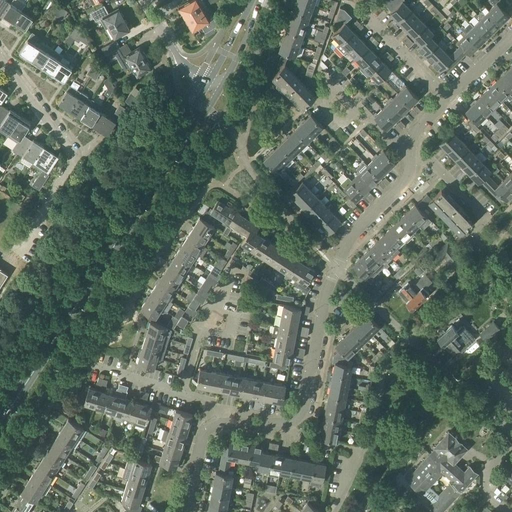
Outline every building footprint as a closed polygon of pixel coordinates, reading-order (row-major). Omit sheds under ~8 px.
[(0,0),(0,14),(2,16),(11,3),(12,0),(0,0)] [(26,3),(21,0),(12,0),(11,3),(2,16),(13,23),(22,10),(24,6),(26,3)] [(48,0),(42,10),(47,13),(54,1),(52,0),(48,0)] [(186,19),(203,9),(197,0),(191,0),(179,7),(180,9),(180,11),(181,13),(183,13),(186,19)] [(310,15),(313,5),(297,0),(296,0),(293,10),(310,15)] [(398,21),(411,9),(403,1),(404,0),(388,0),(385,1),(387,6),(387,7),(392,12),(390,13),(398,21)] [(509,16),(495,1),(492,4),(494,6),(489,11),(501,24),(509,16)] [(22,10),(13,23),(24,30),(33,17),(32,17),(35,13),(24,6),(22,10)] [(58,18),(63,9),(59,6),(53,15),(58,18)] [(90,12),(86,15),(89,20),(94,18),(96,22),(100,20),(105,29),(124,20),(124,17),(122,14),(120,13),(118,9),(116,10),(109,14),(105,7),(104,6),(97,10),(91,13),(90,12)] [(340,43),(353,31),(345,23),(352,17),(345,10),(340,8),(334,26),(338,30),(332,35),(340,43)] [(63,9),(58,18),(63,21),(68,12),(63,9)] [(209,20),(203,9),(186,19),(189,24),(189,26),(190,28),(191,28),(193,30),(201,25),(205,33),(218,26),(213,17),(209,20)] [(405,29),(418,17),(411,9),(398,21),(405,29)] [(306,26),(310,15),(293,10),(290,20),(306,26)] [(489,11),(485,15),(481,11),(477,15),(479,16),(493,31),(501,24),(489,11)] [(485,39),(493,31),(479,16),(476,19),(478,21),(473,26),(485,39)] [(413,37),(426,24),(418,17),(405,29),(413,37)] [(124,20),(105,29),(106,30),(108,28),(114,39),(129,30),(127,26),(128,24),(126,21),(124,20)] [(303,36),(306,26),(290,20),(286,30),(303,36)] [(473,26),(469,22),(464,27),(462,25),(460,28),(464,32),(478,46),(485,39),(473,26)] [(430,36),(433,32),(426,24),(413,37),(420,45),(430,36)] [(74,40),(80,32),(75,29),(70,37),(74,40)] [(299,46),(303,36),(286,30),(283,40),(299,46)] [(348,51),(360,39),(353,31),(340,43),(336,46),(344,54),(348,51)] [(80,32),(74,40),(79,43),(84,35),(80,32)] [(470,54),(478,46),(464,32),(461,34),(463,36),(457,41),(461,45),(467,52),(470,54)] [(30,60),(39,46),(40,45),(35,42),(39,37),(33,33),(28,39),(19,53),(30,60)] [(437,43),(430,36),(420,45),(417,48),(425,56),(437,43)] [(348,51),(355,59),(368,47),(360,39),(348,51)] [(363,66),(375,54),(371,50),(379,42),(375,39),(371,44),(368,47),(355,59),(363,66)] [(295,56),(299,46),(283,40),(279,51),(295,56)] [(101,57),(113,50),(120,47),(116,41),(101,49),(102,51),(99,52),(101,57)] [(52,49),(41,42),(40,45),(39,46),(30,60),(41,67),(50,54),(49,53),(52,49)] [(120,47),(113,50),(114,52),(124,70),(131,66),(145,58),(146,55),(144,51),(141,51),(140,48),(132,52),(127,43),(120,47)] [(432,63),(445,51),(437,43),(425,56),(432,63)] [(447,71),(467,52),(461,45),(450,56),(445,51),(432,63),(440,71),(444,68),(447,71)] [(52,74),(61,61),(63,57),(52,49),(49,53),(50,54),(41,67),(52,74)] [(386,59),(391,55),(387,51),(382,56),(386,59)] [(363,66),(360,69),(368,77),(371,74),(383,62),(376,55),(375,54),(363,66)] [(279,70),(285,64),(287,58),(281,56),(277,68),(279,70)] [(63,81),(72,68),(67,65),(70,61),(63,57),(61,61),(52,74),(63,81)] [(145,58),(131,66),(137,76),(131,79),(134,83),(139,80),(137,76),(145,72),(151,68),(149,65),(150,62),(148,58),(145,58)] [(383,62),(371,74),(378,82),(376,83),(377,84),(391,70),(383,62)] [(288,93),(300,81),(285,65),(285,64),(279,70),(272,77),(288,93)] [(86,74),(91,77),(97,69),(92,66),(86,74)] [(346,67),(342,72),(345,76),(350,71),(346,67)] [(97,69),(91,77),(95,80),(101,71),(97,69)] [(509,93),(511,90),(511,80),(505,73),(497,81),(509,93)] [(300,81),(288,93),(303,108),(316,96),(300,81)] [(501,101),(509,93),(497,81),(489,88),(501,101)] [(69,111),(81,92),(70,85),(58,104),(69,111)] [(109,98),(115,89),(110,86),(104,94),(109,98)] [(125,101),(135,108),(145,94),(135,86),(125,101)] [(398,94),(410,106),(418,98),(406,86),(398,94)] [(494,108),(501,101),(489,88),(481,96),(494,108)] [(80,118),(90,103),(86,100),(88,97),(81,92),(69,111),(80,118)] [(402,114),(410,106),(398,94),(390,101),(402,114)] [(486,116),(494,108),(481,96),(474,103),(486,116)] [(91,125),(102,109),(98,107),(100,104),(92,99),(90,103),(80,118),(91,125)] [(395,121),(402,114),(390,101),(382,109),(395,121)] [(478,124),(486,116),(474,103),(466,111),(478,124)] [(114,113),(119,117),(125,108),(119,105),(114,113)] [(5,108),(0,114),(0,130),(7,136),(10,131),(11,131),(21,116),(10,109),(9,111),(5,108)] [(102,109),(91,125),(107,135),(116,122),(111,118),(112,117),(107,114),(106,116),(100,112),(102,109)] [(386,129),(395,121),(382,109),(374,117),(386,129)] [(461,122),(466,117),(462,113),(457,117),(461,122)] [(303,122),(315,135),(323,127),(311,114),(303,122)] [(23,135),(31,123),(21,116),(11,131),(10,131),(7,136),(17,142),(13,150),(18,153),(28,138),(23,135)] [(307,142),(315,135),(303,122),(295,130),(307,142)] [(300,150),(307,142),(295,130),(287,137),(300,150)] [(448,152),(460,139),(452,131),(440,144),(448,152)] [(292,157),(300,150),(287,137),(280,145),(292,157)] [(33,161),(34,162),(44,147),(33,140),(33,141),(28,138),(18,153),(23,156),(20,160),(30,167),(33,161)] [(455,159),(468,147),(460,139),(448,152),(455,159)] [(284,165),(292,157),(280,145),(272,152),(284,165)] [(37,189),(53,165),(59,156),(44,147),(34,162),(40,166),(38,168),(42,171),(32,185),(37,189)] [(463,167),(475,155),(468,147),(455,159),(463,167)] [(387,170),(395,162),(383,150),(375,158),(387,170)] [(276,173),(284,165),(272,152),(264,160),(276,173)] [(470,175),(483,163),(475,155),(463,167),(470,175)] [(380,177),(387,170),(375,158),(367,165),(380,177)] [(486,174),(487,175),(491,171),(483,163),(470,175),(478,183),(480,181),(486,174)] [(372,185),(380,177),(367,165),(360,173),(372,185)] [(364,192),(372,185),(360,173),(352,180),(364,192)] [(511,190),(511,174),(511,173),(503,181),(511,190)] [(498,186),(487,175),(486,174),(480,181),(500,200),(503,197),(507,201),(511,196),(511,190),(503,181),(498,186)] [(352,180),(348,177),(340,184),(356,200),(364,192),(352,180)] [(298,202),(310,190),(302,181),(290,194),(298,202)] [(305,209),(318,197),(310,190),(298,202),(305,209)] [(472,222),(441,191),(432,200),(427,195),(419,203),(423,208),(429,202),(460,234),(455,239),(460,243),(469,234),(465,229),(472,222)] [(313,217),(326,205),(318,197),(305,209),(313,217)] [(218,201),(205,221),(208,222),(210,224),(216,215),(229,224),(236,213),(218,201)] [(415,204),(407,212),(420,225),(425,220),(427,222),(430,219),(415,204)] [(320,225),(333,213),(326,205),(313,217),(320,225)] [(402,217),(400,220),(413,234),(416,232),(415,230),(420,225),(407,212),(402,217)] [(247,235),(254,224),(236,213),(229,224),(247,235)] [(333,213),(320,225),(328,233),(341,221),(333,213)] [(200,217),(194,226),(209,236),(215,227),(210,224),(208,222),(205,221),(200,217)] [(400,220),(392,227),(404,240),(407,242),(414,235),(413,234),(400,220)] [(259,228),(254,224),(247,235),(241,243),(251,250),(261,235),(256,232),(259,228)] [(203,245),(209,236),(194,226),(188,236),(203,245)] [(399,245),(404,240),(392,227),(384,235),(399,250),(401,247),(399,245)] [(260,255),(269,241),(261,235),(251,250),(260,255)] [(392,258),(400,251),(398,250),(399,250),(384,235),(376,242),(389,255),(392,258)] [(188,236),(182,245),(197,254),(202,257),(208,248),(203,245),(188,236)] [(269,261),(279,247),(269,241),(260,255),(269,261)] [(229,249),(233,251),(237,245),(233,242),(229,249)] [(369,249),(369,250),(383,265),(384,266),(386,268),(389,265),(387,263),(392,258),(389,255),(376,242),(369,249)] [(447,242),(434,254),(439,261),(444,256),(454,268),(463,260),(447,242)] [(195,266),(197,262),(194,259),(197,254),(182,245),(177,254),(191,263),(195,266)] [(278,267),(288,252),(279,247),(269,261),(278,267)] [(229,258),(233,251),(229,249),(225,256),(229,258)] [(367,251),(361,257),(373,270),(377,273),(384,266),(383,265),(369,250),(367,251)] [(287,273),(297,258),(288,252),(278,267),(287,273)] [(193,271),(196,267),(195,266),(191,263),(177,254),(171,263),(185,272),(188,268),(193,271)] [(220,257),(214,265),(215,266),(221,270),(227,261),(220,257)] [(353,265),(367,280),(370,283),(374,280),(372,278),(377,273),(373,270),(361,257),(353,265)] [(237,267),(239,263),(232,258),(230,262),(237,267)] [(296,279),(306,264),(297,258),(287,273),(284,277),(288,280),(291,275),(296,279)] [(179,281),(185,272),(171,263),(165,272),(179,281)] [(315,270),(306,264),(296,279),(294,283),(303,289),(302,290),(307,293),(310,288),(306,285),(315,270)] [(248,274),(250,270),(244,265),(241,270),(248,274)] [(219,274),(221,270),(215,266),(212,270),(218,274),(219,274)] [(0,287),(8,274),(3,270),(0,268),(0,287)] [(210,272),(209,274),(218,280),(221,276),(218,274),(212,270),(212,269),(210,272)] [(250,270),(248,274),(255,278),(257,274),(250,270)] [(174,290),(179,281),(165,272),(159,281),(174,290)] [(399,291),(399,293),(404,299),(406,297),(408,300),(406,301),(412,308),(426,296),(428,295),(429,293),(425,288),(430,283),(424,276),(412,288),(408,283),(401,289),(399,291)] [(200,277),(198,280),(203,283),(209,288),(212,284),(205,280),(200,277)] [(266,286),(269,281),(262,277),(259,281),(266,286)] [(170,302),(173,297),(170,295),(174,290),(159,281),(153,290),(168,300),(167,300),(170,302)] [(266,286),(273,290),(276,286),(269,281),(266,286)] [(203,284),(201,288),(207,292),(210,288),(203,284)] [(162,309),(167,300),(168,300),(153,290),(147,299),(162,309)] [(193,298),(194,299),(200,303),(202,304),(203,304),(206,298),(197,292),(193,298)] [(141,309),(156,318),(162,309),(147,299),(141,309)] [(192,302),(189,306),(196,310),(198,306),(192,302)] [(282,316),(299,319),(301,308),(284,305),(282,316)] [(360,322),(372,334),(379,327),(368,314),(360,322)] [(180,320),(186,325),(189,321),(182,316),(180,320)] [(297,330),(299,319),(282,316),(280,326),(279,327),(297,330)] [(177,325),(184,329),(186,325),(180,320),(177,325)] [(479,334),(485,341),(500,328),(493,321),(479,334)] [(168,339),(171,330),(167,327),(150,322),(147,333),(168,339)] [(364,342),(372,334),(360,322),(352,329),(364,342)] [(294,341),(297,330),(279,327),(280,326),(274,325),(272,336),(277,337),(277,338),(294,341)] [(457,331),(451,325),(444,331),(443,329),(440,329),(437,331),(437,334),(439,336),(438,337),(444,344),(446,343),(448,345),(448,348),(451,352),(453,352),(456,350),(459,353),(475,339),(469,333),(468,334),(461,327),(457,331)] [(356,350),(364,342),(352,329),(344,337),(356,350)] [(165,350),(168,339),(147,333),(144,343),(165,350)] [(348,357),(356,350),(344,337),(336,345),(340,349),(348,357)] [(292,351),(294,341),(277,338),(275,348),(292,351)] [(162,360),(165,350),(144,343),(140,353),(157,358),(162,360)] [(290,362),(292,351),(275,348),(273,359),(290,362)] [(350,359),(348,357),(340,349),(334,355),(332,362),(335,363),(333,374),(350,377),(352,366),(349,365),(350,359)] [(154,369),(157,358),(140,353),(137,364),(154,369)] [(208,388),(211,371),(200,369),(197,383),(196,386),(208,388)] [(218,390),(222,373),(211,371),(208,388),(218,390)] [(229,392),(232,375),(222,373),(218,390),(229,392)] [(348,388),(350,377),(333,374),(331,384),(348,388)] [(239,395),(243,378),(232,375),(229,392),(239,395)] [(95,407),(103,379),(99,378),(96,385),(95,389),(89,387),(87,393),(81,391),(78,402),(84,404),(95,407)] [(250,397),(253,380),(243,378),(239,395),(250,397)] [(105,388),(107,381),(107,380),(103,379),(95,407),(105,410),(110,394),(104,392),(105,388)] [(261,399),(264,382),(253,380),(250,397),(261,399)] [(271,401),(275,384),(264,382),(261,399),(271,401)] [(115,414),(124,386),(119,384),(116,395),(110,394),(105,410),(115,414)] [(275,384),(271,401),(282,403),(286,386),(275,384)] [(346,398),(348,388),(331,384),(329,395),(346,398)] [(126,417),(131,400),(124,398),(128,387),(124,386),(115,414),(114,418),(124,421),(125,417),(126,417)] [(344,409),(346,398),(329,395),(326,405),(344,409)] [(136,420),(141,403),(131,400),(126,417),(136,420)] [(145,428),(149,414),(151,407),(141,403),(136,420),(134,425),(145,428)] [(342,419),(344,409),(326,405),(324,416),(342,419)] [(173,421),(189,426),(193,415),(176,410),(173,421)] [(340,430),(342,419),(324,416),(322,427),(340,430)] [(62,429),(77,438),(83,429),(68,419),(62,429)] [(186,436),(189,426),(173,421),(169,431),(186,436)] [(338,441),(340,430),(322,427),(320,438),(338,441)] [(100,428),(98,433),(104,437),(107,431),(100,428)] [(71,447),(77,438),(62,429),(56,438),(71,447)] [(169,431),(164,429),(161,440),(166,441),(183,446),(186,436),(169,431)] [(429,505),(436,511),(442,511),(477,474),(469,466),(463,472),(453,463),(466,449),(448,433),(436,447),(436,448),(407,480),(423,495),(423,494),(431,502),(429,505)] [(65,456),(71,447),(56,438),(50,447),(65,456)] [(180,457),(183,446),(166,441),(163,452),(180,457)] [(224,445),(219,473),(228,474),(231,459),(238,460),(241,443),(230,441),(229,446),(224,445)] [(248,462),(251,445),(241,443),(238,460),(248,462)] [(262,452),(263,447),(251,445),(248,462),(259,464),(262,452)] [(100,453),(104,456),(109,449),(104,446),(100,453)] [(59,465),(65,456),(50,447),(45,456),(59,465)] [(176,467),(180,457),(163,452),(160,462),(176,467)] [(272,454),(262,452),(259,464),(258,469),(269,471),(272,454)] [(100,462),(104,456),(100,453),(96,460),(100,462)] [(109,463),(113,456),(109,454),(105,461),(109,463)] [(148,475),(151,464),(135,459),(136,456),(130,454),(126,468),(148,475)] [(279,473),(283,456),(272,454),(269,471),(268,475),(279,477),(279,473)] [(53,475),(59,465),(45,456),(39,465),(53,475)] [(290,475),(293,458),(283,456),(279,473),(290,475)] [(301,477),(304,460),(293,458),(290,475),(301,477)] [(311,479),(315,462),(304,460),(301,477),(311,479)] [(104,470),(109,463),(105,461),(101,468),(104,470)] [(321,486),(326,464),(315,462),(311,479),(310,484),(321,486)] [(88,471),(92,474),(97,467),(92,464),(88,471)] [(48,483),(53,475),(39,465),(33,474),(48,483)] [(145,485),(148,475),(126,468),(123,478),(128,480),(145,485)] [(88,481),(92,474),(88,471),(84,478),(88,481)] [(93,479),(97,482),(101,475),(98,472),(93,479)] [(214,483),(231,486),(233,475),(228,474),(219,473),(216,472),(214,483)] [(51,485),(48,483),(33,474),(27,483),(42,492),(45,494),(51,485)] [(92,488),(97,482),(93,479),(89,486),(92,488)] [(142,495),(145,485),(128,480),(125,490),(142,495)] [(76,489),(80,492),(85,485),(81,482),(76,489)] [(36,502),(42,492),(27,483),(21,492),(24,494),(34,501),(36,502)] [(229,497),(231,486),(214,483),(212,494),(229,497)] [(76,499),(80,492),(76,489),(72,496),(76,499)] [(142,495),(125,490),(122,501),(124,502),(122,505),(127,511),(128,511),(129,511),(131,511),(140,511),(142,507),(139,506),(142,495)] [(12,511),(26,511),(34,501),(24,494),(12,511)] [(227,507),(229,497),(212,494),(210,504),(227,507)] [(65,507),(69,510),(73,503),(69,500),(65,507)] [(301,511),(320,511),(307,502),(301,511)]
